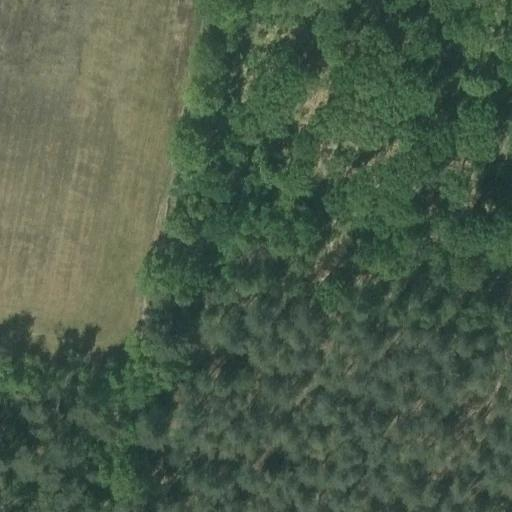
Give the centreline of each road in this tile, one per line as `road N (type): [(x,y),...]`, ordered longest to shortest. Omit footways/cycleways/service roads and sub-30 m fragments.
road 1 (track): [(156,245),(511,281)]
road 2 (track): [(211,0),(156,245)]
road 3 (track): [(156,245),(123,408)]
road 4 (track): [(0,389),(123,408)]
